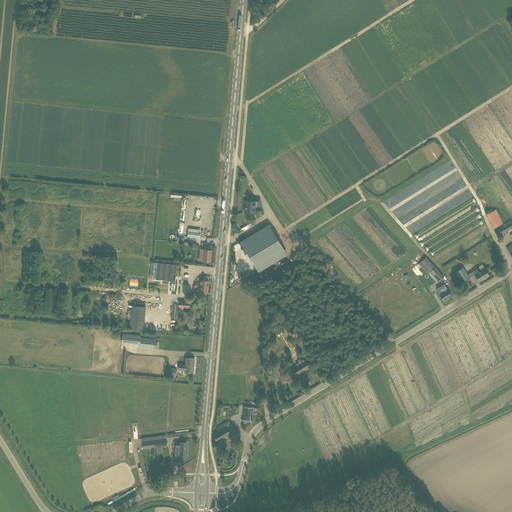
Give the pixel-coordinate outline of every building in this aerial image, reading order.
[(258,206),(259,202),(259,201),(245,200),(245,205),(246,205),(246,208),(245,208),(244,213),(249,214),(249,213),(254,213),(255,206),(258,206)] [(503,223),(496,209),(487,214),(494,228),(503,223)] [(505,226),(495,231),(497,236),(511,227),(511,223),(511,221),(504,225),(505,226)] [(279,242),(269,225),(240,242),(251,259),(279,242)] [(210,262),(212,246),(204,245),(204,249),(200,249),(200,253),(203,254),(203,261),(210,262)] [(174,281),(175,265),(152,262),(150,279),(174,281)] [(435,267),(433,265),(428,269),(430,272),(439,281),(443,277),(435,267)] [(469,277),(467,273),(463,267),(456,272),(462,282),(469,277)] [(478,268),(473,271),(479,281),(489,275),(485,268),(480,271),(478,268)] [(208,293),(209,277),(203,276),(202,280),(201,280),(200,284),(195,283),(195,287),(200,287),(200,292),(208,293)] [(439,292),(443,300),(451,296),(446,288),(442,290),(440,287),(436,289),(439,292)] [(130,328),(144,329),(146,307),(132,306),(130,328)] [(280,326),(273,330),(277,337),(284,333),(280,326)] [(121,342),(140,344),(141,338),(141,336),(122,334),(121,342)] [(155,339),(154,339),(154,338),(149,337),(149,339),(141,338),(140,344),(140,346),(154,347),(155,339)] [(185,373),(193,373),(194,359),(186,358),(185,365),(179,365),(179,370),(185,370),(185,373)] [(296,375),(308,367),(305,362),(303,359),(301,361),(300,359),(298,360),(299,362),(296,364),(298,367),(293,370),(296,375)] [(177,369),(168,367),(167,376),(176,377),(177,369)] [(253,412),(254,412),(256,412),(256,408),(253,408),(244,407),(243,420),(252,421),(253,412)] [(230,434),(234,431),(228,421),(216,428),(218,431),(213,435),(217,441),(230,434)] [(143,449),(148,448),(167,445),(166,435),(141,439),(143,449)] [(180,447),(179,455),(187,456),(187,443),(180,443),(176,443),(176,446),(180,447)]
